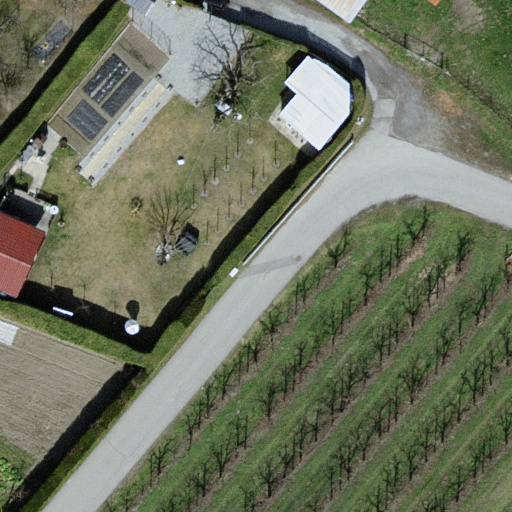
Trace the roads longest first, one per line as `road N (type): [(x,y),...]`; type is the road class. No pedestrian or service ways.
road 1 (unclassified): [(511,207),(422,174),(397,172),(354,188),(318,216),(69,511)]
road 2 (track): [(397,172),(398,125),(379,76),(344,40),(261,0)]
